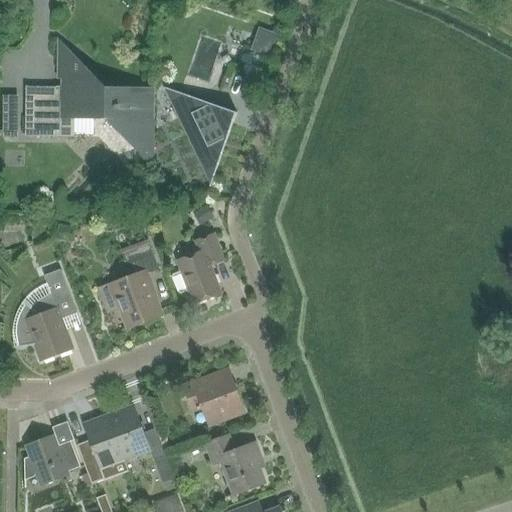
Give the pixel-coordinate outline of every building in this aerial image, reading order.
[(269,57),(277,35),(258,28),(251,50),(269,57)] [(74,119),(105,120),(152,168),(153,88),(105,88),(58,39),(57,87),(25,87),(25,137),(74,137),(74,119)] [(216,170),(236,113),(179,93),(176,103),(207,167),(216,170)] [(210,266),(224,261),(214,234),(194,242),(199,253),(177,261),(180,272),(172,275),(172,278),(177,292),(180,295),(188,292),(193,304),(221,294),(210,266)] [(120,309),(128,329),(161,316),(145,275),(159,270),(149,244),(122,254),(130,277),(99,289),(108,313),(120,309)] [(77,314),(65,284),(60,270),(44,276),(47,284),(42,287),(38,289),(34,292),(32,294),(29,297),(27,298),(24,302),(22,306),(19,310),(18,314),(16,318),(15,323),(14,327),(13,332),(13,336),(14,341),(14,345),(15,347),(33,344),(40,362),(73,349),(62,319),(77,314)] [(209,425),(243,412),(232,384),(216,390),(211,377),(184,387),(193,410),(202,406),(209,425)] [(174,480),(166,457),(155,429),(144,433),(133,406),(108,416),(124,460),(150,451),(162,484),(174,480)] [(101,469),(124,460),(108,416),(83,425),(93,452),(80,457),(91,485),(104,480),(101,469)] [(233,496),(265,484),(256,460),(260,459),(254,443),(234,451),(228,435),(205,443),(213,465),(221,462),(233,496)] [(67,472),(80,467),(70,442),(57,447),(53,436),(25,447),(30,456),(24,459),(24,481),(36,476),(40,487),(68,476),(67,472)] [(154,504),(157,511),(182,511),(176,496),(154,504)]
